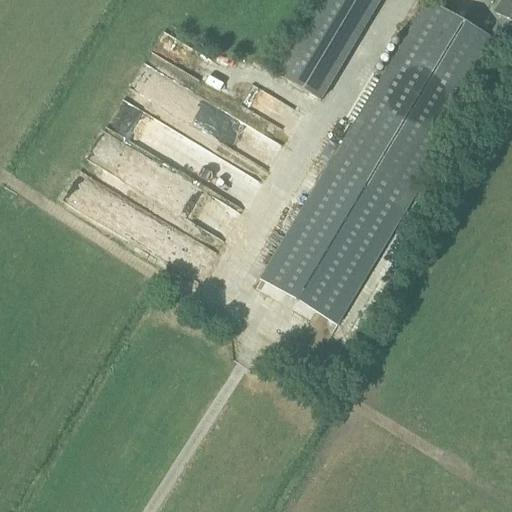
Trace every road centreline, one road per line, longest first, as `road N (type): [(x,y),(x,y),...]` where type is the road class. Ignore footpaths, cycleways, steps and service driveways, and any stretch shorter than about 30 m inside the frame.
road 1 (track): [(408,0),(227,276),(257,342),(149,511)]
road 2 (track): [(0,174),(440,458)]
